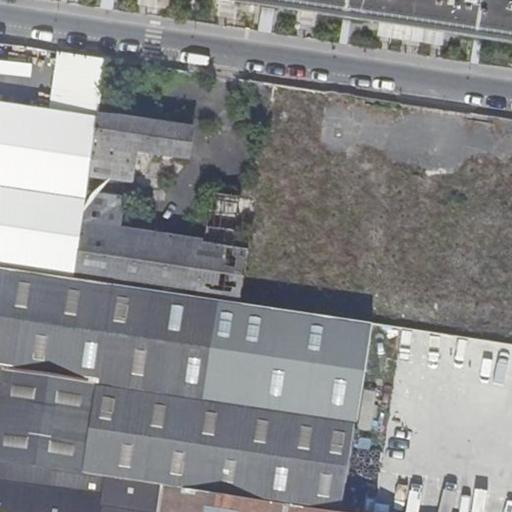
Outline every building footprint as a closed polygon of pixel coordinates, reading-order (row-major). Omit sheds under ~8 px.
[(511,0),(310,0),(323,2),(511,29),(511,0)] [(107,61),(59,53),(50,114),(97,121),(98,121),(99,116),(107,61)] [(0,188),(85,200),(97,121),(50,114),(0,107),(0,188)] [(180,128),(99,116),(98,121),(90,177),(126,182),(132,183),(136,151),(183,158),(186,138),(179,137),(180,128)] [(90,177),(82,226),(118,231),(126,182),(90,177)] [(0,270),(73,281),(85,200),(0,188),(0,270)] [(205,244),(250,250),(257,201),(240,198),(212,194),(205,244)] [(82,226),(74,281),(242,306),(250,250),(205,244),(118,231),(82,226)] [(0,464),(162,488),(163,489),(317,511),(343,511),(372,325),(242,306),(74,281),(73,281),(0,270),(0,464)] [(0,511),(158,511),(162,488),(0,464),(0,511)] [(317,511),(163,489),(159,511),(317,511)]
